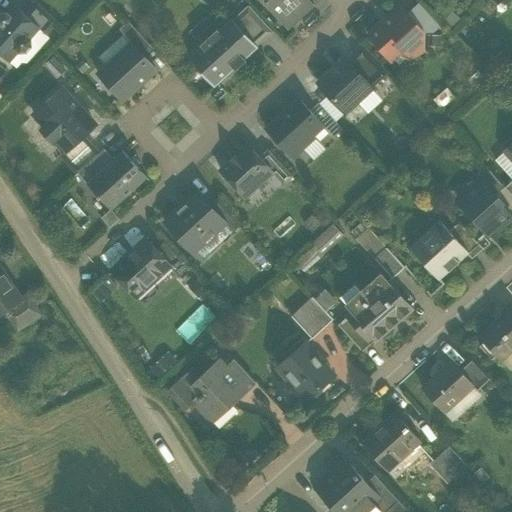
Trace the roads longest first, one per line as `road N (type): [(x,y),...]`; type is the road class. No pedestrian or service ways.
road 1 (residential): [(59,288),(346,15),(348,0)]
road 2 (residential): [(235,511),(511,262)]
road 3 (residential): [(208,511),(59,288)]
